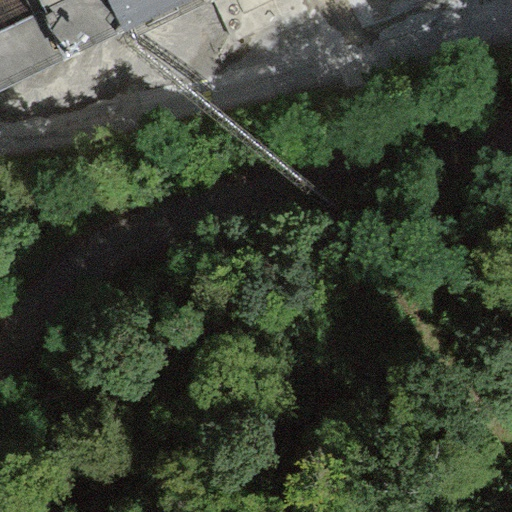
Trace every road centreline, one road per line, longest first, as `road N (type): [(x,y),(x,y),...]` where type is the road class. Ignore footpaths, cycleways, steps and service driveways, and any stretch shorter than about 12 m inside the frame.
road 1 (track): [(0,341),(139,225),(511,134)]
road 2 (track): [(511,25),(251,66),(0,132)]
